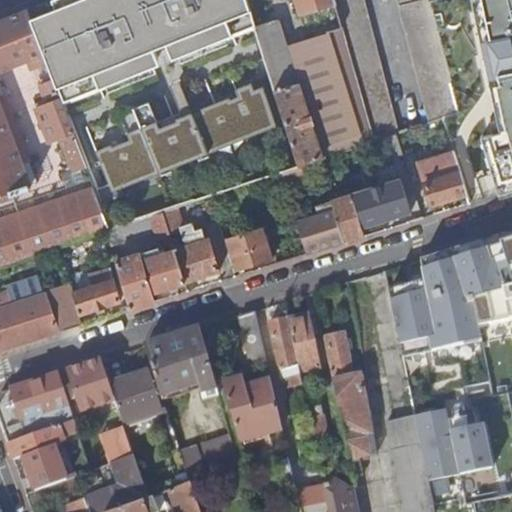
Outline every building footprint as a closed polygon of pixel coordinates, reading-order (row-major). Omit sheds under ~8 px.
[(254,26),(245,0),(49,0),(50,2),(45,4),(44,1),(24,9),(45,62),(59,98),(61,102),(152,66),(150,60),(156,58),(152,48),(166,43),(170,53),(176,50),(178,55),(254,26)] [(245,0),(254,26),(299,166),(338,153),(395,135),(398,133),(363,0),(295,0),(309,43),(287,50),(278,21),(274,22),(266,0),(245,0)] [(398,0),(429,123),(443,119),(458,113),(429,0),(398,0)] [(45,62),(24,9),(0,18),(0,200),(9,197),(10,195),(27,189),(26,185),(35,182),(28,160),(19,163),(0,110),(0,95),(5,94),(0,80),(0,71),(25,62),(28,69),(45,62)] [(162,119),(165,126),(176,121),(175,118),(190,112),(177,80),(169,84),(180,112),(162,119)] [(118,180),(120,187),(149,176),(146,169),(155,166),(158,172),(220,148),(217,141),(237,134),(239,140),(254,134),(252,128),(260,124),(263,131),(275,126),(263,86),(253,90),(251,83),(235,89),(238,96),(230,99),(229,97),(199,109),(200,111),(192,114),(190,112),(175,118),(176,121),(165,126),(159,128),(148,101),(118,113),(129,140),(110,147),(109,145),(94,151),(107,184),(118,180)] [(28,160),(5,94),(0,95),(0,110),(19,163),(28,160)] [(61,102),(59,98),(45,104),(58,137),(72,132),(61,102)] [(395,135),(402,155),(444,141),(449,140),(443,119),(429,123),(398,133),(395,135)] [(252,128),(254,134),(263,131),(260,124),(252,128)] [(72,132),(58,137),(69,166),(76,164),(78,170),(86,167),(72,132)] [(217,141),(220,148),(239,140),(237,134),(217,141)] [(449,140),(444,141),(448,152),(453,151),(449,140)] [(431,204),(465,194),(453,151),(448,152),(418,162),(431,204)] [(146,169),(149,176),(158,172),(155,166),(146,169)] [(299,166),(281,172),(287,192),(305,186),(299,166)] [(351,193),(361,226),(409,211),(399,178),(351,193)] [(118,180),(107,184),(110,191),(120,187),(118,180)] [(0,265),(58,246),(105,231),(110,229),(94,187),(0,219),(0,265)] [(296,220),(306,253),(363,236),(361,226),(351,193),(309,206),(313,215),(296,220)] [(162,211),(169,234),(192,226),(185,204),(162,211)] [(156,237),(169,234),(162,211),(142,218),(146,227),(152,225),(156,237)] [(261,228),(225,239),(235,270),(270,259),(261,228)] [(174,249),(183,282),(217,272),(207,239),(195,243),(192,231),(181,234),(185,246),(174,249)] [(114,260),(129,309),(153,301),(150,292),(183,282),(174,249),(140,259),(138,253),(114,260)] [(78,314),(119,301),(108,268),(90,274),(92,285),(71,292),(78,314)] [(0,349),(81,324),(78,314),(71,292),(69,285),(11,304),(7,293),(0,294),(0,349)] [(287,318),(286,310),(279,312),(280,320),(287,318)] [(266,360),(255,311),(238,317),(249,363),(266,360)] [(307,314),(287,318),(299,373),(318,369),(307,314)] [(287,318),(280,320),(268,322),(281,381),(284,380),(285,389),(302,385),(299,373),(287,318)] [(219,397),(199,329),(144,346),(152,369),(161,394),(194,385),(199,402),(219,397)] [(336,389),(334,390),(349,459),(367,456),(363,435),(369,434),(360,376),(353,377),(343,333),(325,336),(336,389)] [(109,384),(101,360),(68,371),(81,410),(115,400),(109,384)] [(161,394),(152,369),(109,384),(115,400),(121,420),(164,406),(161,394)] [(74,421),(59,374),(0,392),(0,422),(7,443),(63,425),(74,421)] [(334,390),(332,376),(321,377),(321,380),(322,380),(325,391),(334,390)] [(281,429),(270,380),(244,387),(241,378),(222,383),(239,441),(281,429)] [(311,402),(306,402),(314,436),(327,433),(321,405),(312,406),(311,402)] [(434,511),(414,416),(385,422),(403,511),(434,511)] [(63,425),(7,443),(13,459),(23,456),(54,445),(63,442),(60,433),(65,431),(63,425)] [(314,436),(315,446),(329,442),(327,433),(314,436)] [(133,455),(126,436),(116,439),(119,449),(108,454),(111,463),(133,455)] [(210,476),(239,469),(230,439),(202,446),(210,476)] [(54,445),(23,456),(36,490),(66,479),(54,445)] [(133,455),(111,463),(119,485),(59,507),(61,511),(108,511),(132,504),(148,498),(133,455)] [(295,493),(291,475),(280,478),(283,491),(255,500),(258,511),(284,511),(299,508),(295,493)] [(299,511),(360,511),(355,488),(350,489),(332,480),(328,485),(324,486),(324,487),(295,493),(299,508),(299,511)] [(200,511),(190,482),(168,490),(176,511),(200,511)]
